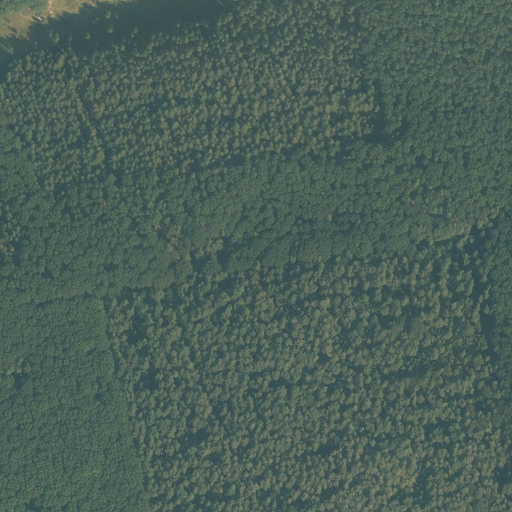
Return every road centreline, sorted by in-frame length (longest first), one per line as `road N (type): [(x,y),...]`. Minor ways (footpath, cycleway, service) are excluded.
road 1 (track): [(160,297),(258,253),(307,246),(406,259),(511,239)]
road 2 (track): [(246,460),(511,416)]
road 3 (track): [(0,115),(94,306)]
road 4 (track): [(94,306),(146,511)]
